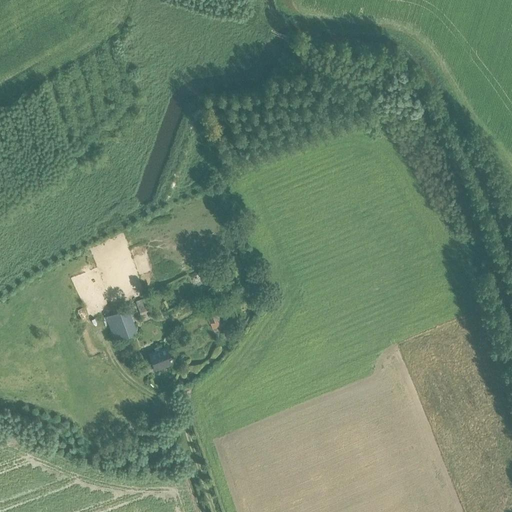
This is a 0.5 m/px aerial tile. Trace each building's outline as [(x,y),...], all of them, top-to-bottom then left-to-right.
[(236,256),(227,260),(236,277),(245,273),(236,256)] [(224,262),(217,265),(226,283),(233,279),(224,262)] [(213,277),(209,269),(209,268),(200,272),(205,282),(214,278),(213,277)] [(145,297),(136,301),(141,314),(150,311),(145,297)] [(207,310),(205,311),(212,329),(222,325),(216,307),(215,307),(212,301),(205,304),(207,310)] [(109,311),(104,313),(105,317),(106,317),(115,341),(138,332),(129,307),(110,314),(109,311)] [(149,354),(144,356),(149,368),(154,366),(155,370),(174,363),(167,346),(159,348),(158,346),(154,347),(155,350),(148,352),(149,354)]
